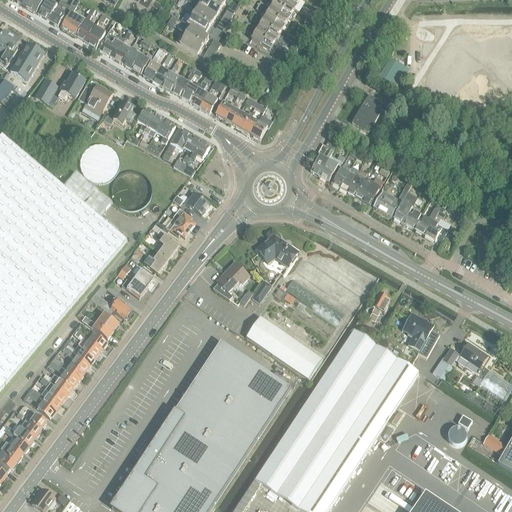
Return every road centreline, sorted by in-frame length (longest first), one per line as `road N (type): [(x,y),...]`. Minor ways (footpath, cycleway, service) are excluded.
road 1 (secondary): [(10,511),(213,241)]
road 2 (tertiary): [(0,9),(223,137)]
road 3 (secondary): [(288,176),(390,0)]
road 4 (secondary): [(367,0),(273,167)]
road 5 (unknown): [(357,484),(424,382)]
